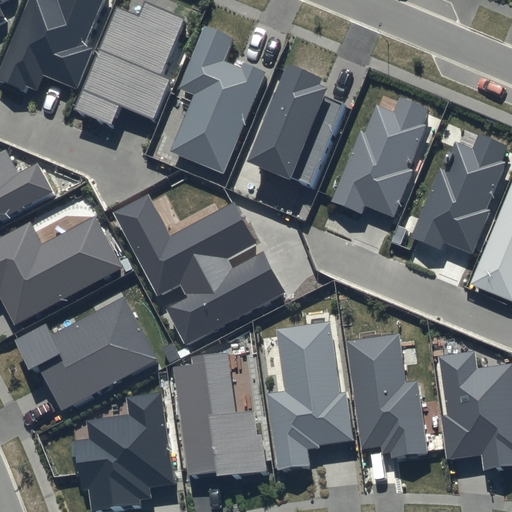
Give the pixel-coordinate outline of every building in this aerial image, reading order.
[(0,0),(0,21),(8,17),(0,2),(0,0)] [(59,0),(31,0),(0,75),(0,79),(28,91),(29,86),(40,91),(46,75),(79,89),(96,49),(87,45),(106,0),(61,0),(61,1),(59,0)] [(121,7),(78,109),(115,124),(123,105),(157,119),(173,79),(164,75),(187,18),(148,2),(142,15),(121,7)] [(173,152),(226,174),(268,72),(246,63),(244,69),(226,61),(236,38),(207,26),(181,88),(197,95),(173,152)] [(297,178),(313,185),(346,103),(330,97),(333,89),(324,85),(327,79),(293,65),(253,162),(296,180),(297,178)] [(334,202),(364,214),(368,206),(397,218),(416,171),(411,169),(429,126),(425,124),(431,109),(402,98),(396,112),(379,105),(367,133),(363,132),(334,202)] [(414,238),(444,250),(446,243),(475,254),(493,211),(489,210),(508,163),(504,161),(510,147),(481,135),(476,149),(458,142),(447,171),(442,169),(414,238)] [(0,221),(56,192),(40,163),(21,173),(9,150),(0,154),(0,221)] [(511,189),(473,285),(511,300),(511,189)] [(169,309),(189,345),(288,293),(266,252),(236,268),(231,259),(260,244),(238,202),(174,237),(151,194),(116,213),(160,296),(183,284),(190,298),(169,309)] [(0,297),(2,296),(18,325),(125,268),(98,217),(45,244),(33,222),(0,239),(0,297)] [(42,367),(66,411),(162,360),(128,297),(56,335),(50,324),(18,341),(35,371),(42,367)] [(270,395),(281,471),(313,467),(311,450),(323,448),(323,446),(356,441),(349,393),(343,394),(333,322),(280,330),(289,392),(270,395)] [(395,459),(431,454),(420,381),(409,383),(402,334),(349,342),(365,450),(384,447),(385,455),(394,453),(395,459)] [(511,365),(480,370),(478,352),(442,357),(450,417),(444,417),(450,461),(485,456),(487,471),(511,467),(511,365)] [(177,368),(192,475),(221,471),(222,478),(270,471),(265,435),(260,436),(257,411),(239,414),(231,353),(195,358),(196,366),(177,368)] [(92,490),(95,511),(144,505),(144,501),(155,499),(153,488),(177,485),(165,393),(130,397),(132,415),(90,420),(92,440),(75,442),(79,471),(83,470),(85,491),(92,490)]
